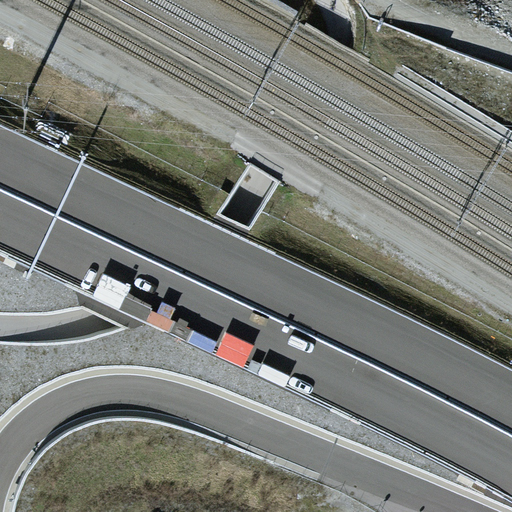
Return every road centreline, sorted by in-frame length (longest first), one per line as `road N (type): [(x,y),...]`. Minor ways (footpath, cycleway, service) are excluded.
road 1 (motorway): [(0,214),(511,463)]
road 2 (motorway): [(511,407),(0,159)]
road 3 (unclassified): [(331,0),(336,37),(263,173),(205,256),(168,287),(102,318),(0,327)]
road 4 (motorway): [(0,453),(35,413),(67,397),(139,391),(463,511)]
road 5 (track): [(387,0),(418,22),(511,54)]
